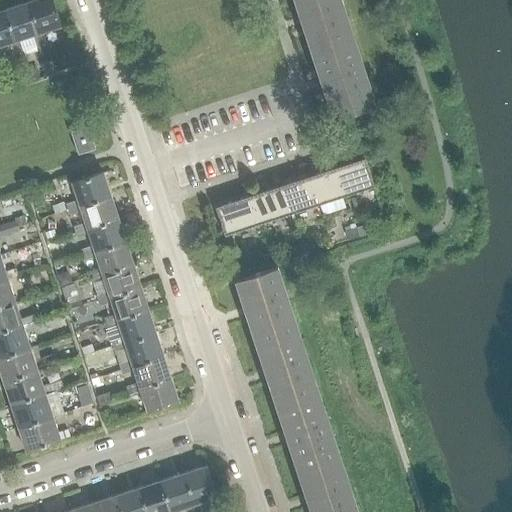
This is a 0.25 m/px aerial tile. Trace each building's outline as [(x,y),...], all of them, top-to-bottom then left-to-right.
[(49,0),(33,0),(24,3),(38,46),(43,44),(39,32),(58,26),(49,0)] [(352,40),(339,0),(292,0),(310,54),(352,40)] [(1,11),(15,53),(20,51),(17,40),(29,36),(33,48),(38,46),(24,3),(1,11)] [(0,11),(0,44),(6,43),(10,55),(15,53),(1,11),(0,11)] [(373,103),(352,40),(310,54),(331,117),(373,103)] [(44,76),(54,73),(50,61),(40,64),(44,76)] [(93,149),(85,126),(68,131),(76,154),(93,149)] [(362,158),(334,167),(343,195),(371,186),(362,158)] [(334,167),(306,176),(315,204),(343,195),(334,167)] [(63,205),(65,210),(108,196),(100,172),(69,182),(75,201),(63,205)] [(306,176),(279,185),(288,213),(315,204),(306,176)] [(279,185),(250,194),(259,222),(288,213),(279,185)] [(222,234),(259,222),(250,194),(213,206),(216,215),(217,215),(219,223),(222,234)] [(71,227),(73,233),(116,218),(108,196),(65,210),(67,215),(79,211),(83,223),(71,227)] [(53,213),(64,209),(62,203),(51,206),(53,213)] [(123,241),(116,218),(73,233),(74,238),(86,234),(90,246),(78,250),(80,256),(123,241)] [(0,230),(16,226),(14,221),(0,225),(0,230)] [(369,232),(366,223),(355,227),(358,236),(369,232)] [(16,226),(0,230),(0,236),(17,231),(16,226)] [(355,227),(344,231),(347,240),(358,236),(355,227)] [(53,230),(44,233),(46,239),(55,236),(53,230)] [(131,264),(123,241),(80,256),(82,261),(94,257),(98,269),(86,273),(88,278),(131,264)] [(314,251),(311,242),(300,245),(303,254),(314,251)] [(300,245),(289,248),(292,257),(303,254),(300,245)] [(273,261),(270,252),(260,256),(263,264),(273,261)] [(93,296),(95,301),(138,287),(131,264),(88,278),(89,283),(101,279),(105,292),(93,296)] [(233,280),(254,344),(295,330),(275,267),(233,280)] [(7,279),(17,276),(15,269),(5,272),(7,279)] [(59,287),(71,283),(67,271),(55,275),(59,287)] [(0,281),(0,306),(13,303),(6,280),(0,281)] [(73,283),(60,288),(64,298),(77,294),(73,283)] [(101,318),(103,324),(146,310),(138,287),(95,301),(97,306),(109,302),(113,315),(101,318)] [(0,306),(0,332),(21,325),(13,303),(0,306)] [(153,332),(146,310),(103,324),(104,329),(117,325),(121,337),(109,341),(110,346),(153,332)] [(34,314),(21,318),(23,324),(35,320),(34,314)] [(0,357),(28,348),(21,325),(0,332),(0,357)] [(316,393),(295,330),(254,344),(275,407),(316,393)] [(116,364),(118,369),(161,355),(153,332),(110,346),(112,352),(124,348),(128,360),(116,364)] [(93,351),(91,345),(81,348),(83,355),(93,351)] [(0,357),(0,379),(1,382),(36,371),(28,348),(0,357)] [(44,368),(57,364),(53,353),(41,358),(44,368)] [(123,387),(125,392),(168,378),(161,355),(118,369),(119,374),(132,370),(136,383),(123,387)] [(1,382),(9,405),(43,394),(36,371),(1,382)] [(176,401),(168,378),(125,392),(127,397),(139,393),(145,411),(176,401)] [(46,393),(62,387),(60,381),(43,386),(46,393)] [(92,403),(88,391),(77,395),(81,407),(92,403)] [(99,407),(112,402),(108,392),(96,396),(99,407)] [(337,456),(316,393),(275,407),(295,470),(337,456)] [(51,417),(43,394),(9,405),(16,428),(51,417)] [(58,440),(51,417),(16,428),(24,452),(58,440)] [(61,439),(69,436),(67,429),(58,432),(61,439)] [(355,511),(337,456),(295,470),(309,511),(355,511)] [(203,465),(180,473),(192,511),(198,511),(196,503),(214,497),(203,465)] [(186,511),(192,511),(180,473),(157,480),(167,511),(173,511),(173,510),(185,506),(186,511)] [(167,511),(157,480),(134,488),(142,511),(167,511)] [(142,511),(134,488),(112,495),(117,511),(142,511)] [(117,511),(112,495),(89,503),(91,511),(117,511)] [(91,511),(89,503),(66,510),(66,511),(91,511)]
